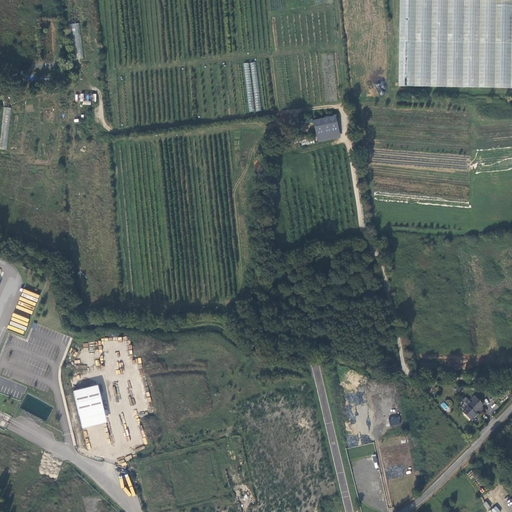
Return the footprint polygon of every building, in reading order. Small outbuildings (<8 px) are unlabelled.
[(511,0),(399,0),(398,86),(511,87),(511,0)] [(82,58),(80,23),(72,24),(74,59),(82,58)] [(257,111),(261,111),(256,63),(252,64),(255,87),(254,87),(257,111)] [(246,74),(249,112),(254,111),(251,74),(246,74)] [(7,149),(10,108),(4,107),(0,149),(7,149)] [(336,116),(321,119),(323,132),(338,129),(336,116)] [(321,119),(313,120),(318,142),(340,137),(338,129),(323,132),(321,119)] [(96,384),(73,390),(81,423),(89,421),(89,417),(107,413),(105,407),(102,408),(96,384)] [(467,399),(464,402),(468,406),(463,412),(470,420),(476,414),(475,412),(483,404),(475,396),(471,399),(473,401),(471,403),(467,399)] [(390,426),(400,424),(399,417),(389,419),(390,426)]
